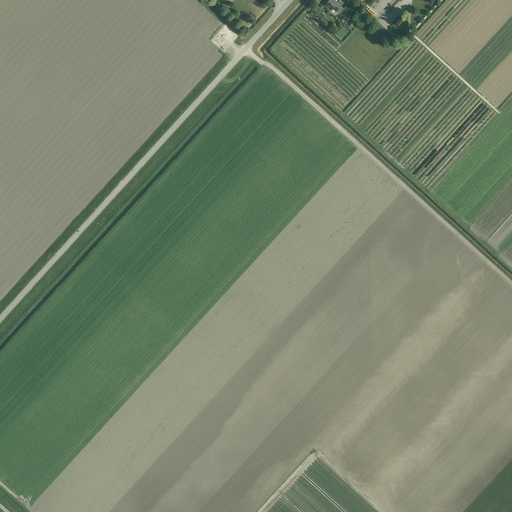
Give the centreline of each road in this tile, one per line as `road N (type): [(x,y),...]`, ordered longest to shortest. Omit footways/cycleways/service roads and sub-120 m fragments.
road 1 (unclassified): [(0,321),(291,0)]
road 2 (track): [(507,384),(391,511)]
